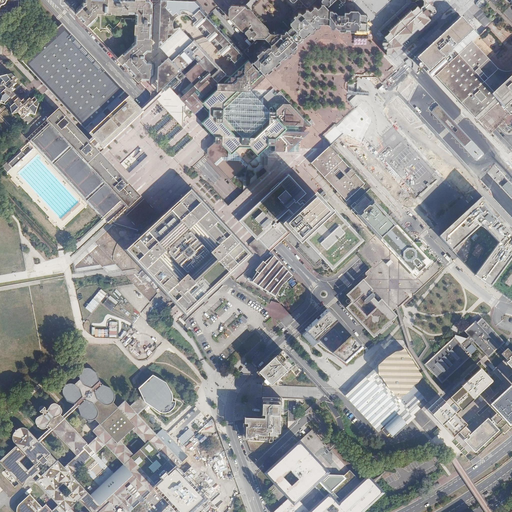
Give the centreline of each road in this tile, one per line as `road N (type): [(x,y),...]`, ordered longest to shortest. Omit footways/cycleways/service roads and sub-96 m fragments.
road 1 (residential): [(411,221),(206,0)]
road 2 (residential): [(260,511),(231,430),(230,399),(248,367),(304,316)]
road 3 (residential): [(213,176),(73,21)]
road 4 (secondary): [(508,143),(376,0)]
road 5 (residential): [(82,42),(213,176)]
road 6 (residential): [(511,311),(467,281),(411,221)]
road 7 (residential): [(213,176),(300,270)]
road 8 (secondary): [(511,444),(410,511)]
